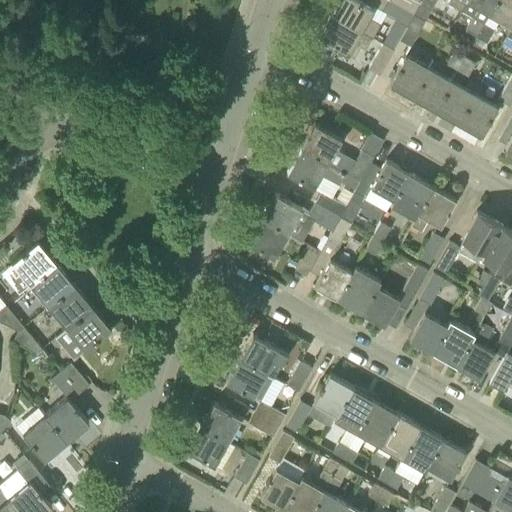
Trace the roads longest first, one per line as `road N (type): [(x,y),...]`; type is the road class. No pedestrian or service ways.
road 1 (residential): [(511,436),(187,251)]
road 2 (residential): [(511,188),(251,44)]
road 3 (residential): [(123,458),(187,251)]
road 4 (residential): [(213,171),(32,118)]
road 5 (residential): [(213,171),(251,44)]
